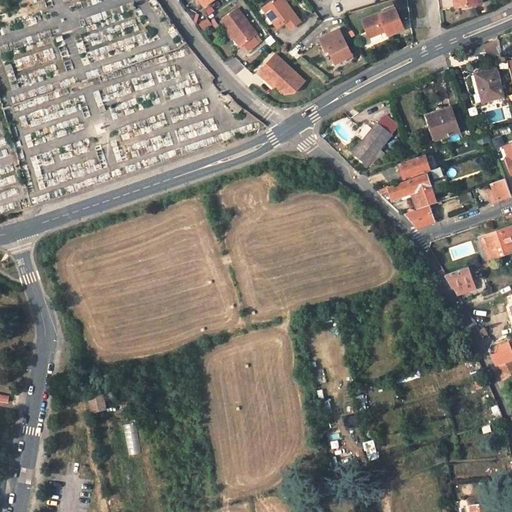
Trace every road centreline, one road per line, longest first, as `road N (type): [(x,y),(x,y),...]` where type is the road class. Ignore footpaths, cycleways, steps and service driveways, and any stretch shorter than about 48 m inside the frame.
road 1 (tertiary): [(18,234),(247,153),(285,132)]
road 2 (residential): [(16,511),(45,332),(18,234)]
road 3 (tertiary): [(511,16),(285,132)]
road 4 (residential): [(511,428),(467,324),(413,240)]
road 5 (unclassified): [(285,132),(225,77),(169,0)]
road 6 (residential): [(413,240),(285,132)]
